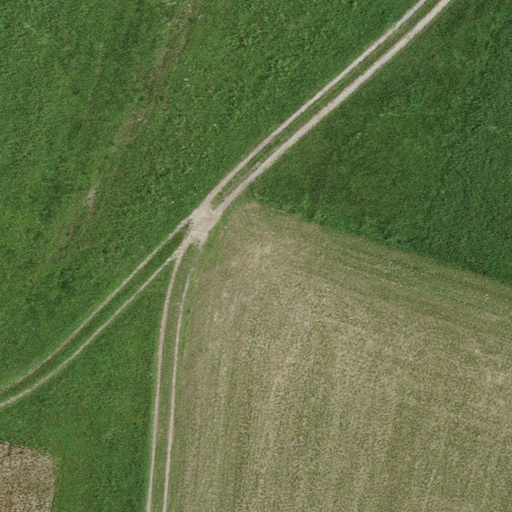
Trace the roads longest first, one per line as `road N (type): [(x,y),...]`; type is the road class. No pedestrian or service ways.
road 1 (track): [(0,398),(74,346),(203,205),(430,0)]
road 2 (track): [(155,511),(172,312),(203,205)]
